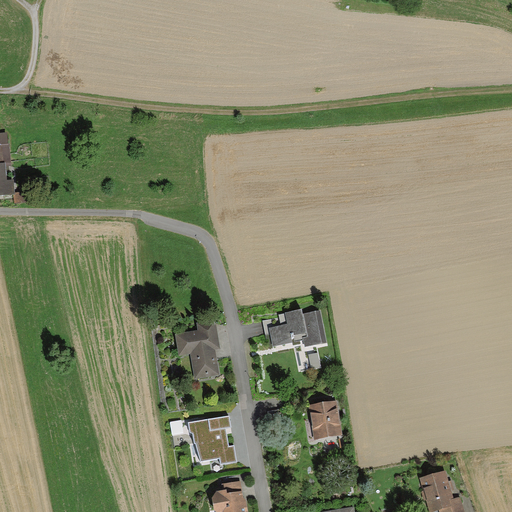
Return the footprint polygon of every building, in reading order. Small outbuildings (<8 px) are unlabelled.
[(0,145),(2,146),(8,145),(7,134),(0,134),(0,145)] [(2,146),(0,145),(0,198),(16,197),(15,180),(7,181),(6,167),(6,165),(4,165),(2,146)] [(8,145),(2,146),(4,165),(6,165),(6,167),(12,167),(10,145),(8,145)] [(26,193),(17,194),(17,204),(27,204),(26,193)] [(303,315),(303,311),(279,316),(281,327),(270,329),(273,347),(292,344),(292,342),(303,340),(305,349),(328,344),(321,312),(303,315)] [(194,381),(220,376),(216,351),(221,350),(216,322),(197,325),(198,332),(175,336),(179,358),(190,356),(194,381)] [(304,354),(306,370),(322,367),(320,352),(304,354)] [(337,402),(309,407),(314,441),(343,437),(337,402)] [(282,410),(268,412),(270,425),(284,423),(282,410)] [(231,429),(230,418),(208,422),(188,425),(190,436),(193,437),(194,447),(196,447),(201,465),(220,462),(221,467),(237,464),(234,447),(229,448),(226,430),(231,429)] [(173,434),(184,433),(183,420),(172,421),(173,434)] [(446,472),(420,480),(423,492),(422,493),(424,502),(426,502),(428,511),(464,511),(461,498),(454,500),(446,472)] [(248,511),(247,501),(243,500),(241,483),(223,485),(224,493),(217,494),(212,501),(214,511),(248,511)]
